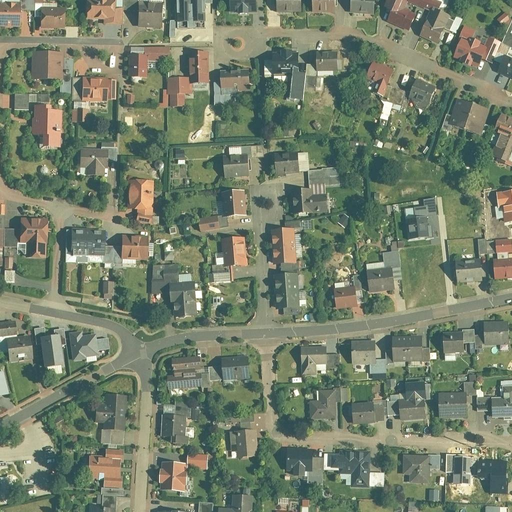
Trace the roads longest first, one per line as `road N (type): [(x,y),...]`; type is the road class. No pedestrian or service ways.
road 1 (residential): [(511,440),(303,443),(272,419),(268,335)]
road 2 (residential): [(511,103),(353,37),(260,35),(238,46)]
road 3 (residential): [(511,301),(380,327),(268,335)]
road 4 (residential): [(139,359),(0,437)]
road 5 (residential): [(139,359),(147,377),(140,511)]
road 6 (residential): [(261,195),(268,335)]
road 7 (residential): [(268,335),(191,339),(139,359)]
road 8 (residential): [(0,53),(10,43),(126,48)]
